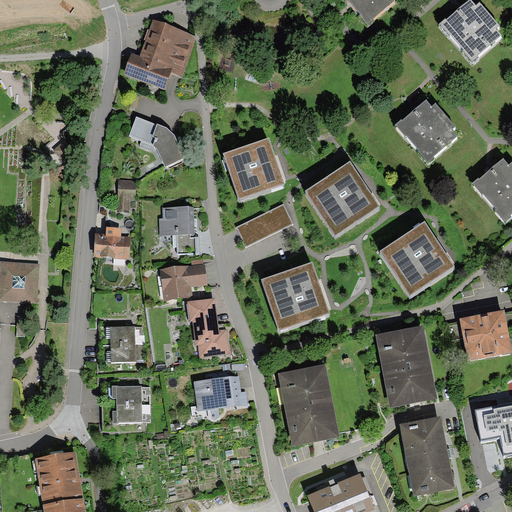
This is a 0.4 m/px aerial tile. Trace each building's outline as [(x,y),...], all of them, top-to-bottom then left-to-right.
[(343,0),(347,4),(348,2),(355,10),(359,15),(358,16),(368,28),(375,22),(374,20),(396,1),(395,0),(343,0)] [(444,21),(438,26),(448,37),(450,36),(463,51),(462,53),(473,65),(479,59),(478,58),(501,39),(495,32),(499,29),(479,5),(475,8),(469,2),(445,23),(444,21)] [(198,37),(153,20),(143,48),(140,56),(132,53),(124,74),(165,90),(171,73),(182,77),(198,37)] [(223,57),(221,69),(233,72),(236,60),(223,57)] [(400,123),(394,128),(404,139),(406,137),(419,153),(418,154),(428,166),(435,161),(434,160),(457,140),(451,133),(455,130),(434,106),(430,110),(425,103),(401,124),(400,123)] [(167,128),(157,124),(137,117),(130,136),(140,140),(154,145),(157,149),(166,166),(184,157),(175,136),(167,128)] [(58,161),(74,148),(62,134),(69,128),(61,118),(48,129),(57,140),(47,147),(58,161)] [(270,142),(224,158),(240,203),(286,187),(270,142)] [(477,181),(471,186),(481,197),(483,195),(496,211),(495,212),(505,224),(511,219),(511,218),(511,216),(511,164),(507,168),(502,161),(478,182),(477,181)] [(349,166),(306,196),(336,240),(380,209),(349,166)] [(138,180),(119,180),(118,213),(130,213),(131,200),(137,200),(138,180)] [(283,205),(236,229),(246,249),(293,225),(283,205)] [(194,208),(163,209),(163,220),(160,220),(161,236),(177,235),(178,253),(196,252),(196,238),(190,238),(190,234),(195,233),(194,208)] [(425,226),(381,256),(411,300),(455,270),(425,226)] [(106,234),(95,234),(94,257),(106,258),(106,262),(114,262),(114,259),(130,260),(132,237),(122,236),(122,229),(107,227),(106,234)] [(191,266),(161,269),(164,300),(192,297),(191,288),(207,286),(205,265),(203,265),(202,260),(191,261),(191,266)] [(40,264),(0,261),(0,264),(0,301),(37,303),(40,264)] [(313,267),(262,284),(280,334),(330,317),(313,267)] [(214,299),(187,302),(189,322),(193,322),(195,346),(199,345),(200,357),(230,354),(227,330),(218,331),(214,299)] [(460,320),(468,363),(511,354),(511,349),(505,312),(460,320)] [(423,326),(376,335),(390,408),(436,399),(423,326)] [(142,327),(111,328),(111,363),(146,362),(145,335),(143,335),(142,327)] [(325,364),(278,374),(293,447),(340,437),(325,364)] [(240,376),(194,382),(198,411),(208,410),(209,419),(218,418),(220,415),(219,408),(248,405),(247,391),(242,392),(240,376)] [(151,386),(112,387),(112,398),(116,398),(117,412),(112,412),(113,424),(152,423),(151,386)] [(482,442),(501,438),(505,458),(511,456),(511,405),(476,413),(482,442)] [(441,417),(399,425),(413,496),(454,487),(441,417)] [(74,452),(35,459),(43,505),(83,498),(74,452)] [(366,511),(375,509),(361,474),(308,495),(314,511),(366,511)] [(84,511),(83,498),(43,505),(44,511),(84,511)]
